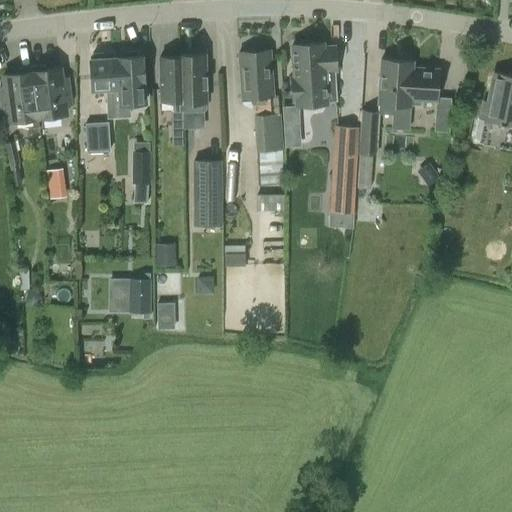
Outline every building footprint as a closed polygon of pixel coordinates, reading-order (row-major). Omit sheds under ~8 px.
[(307,44),(311,106),(329,104),(328,102),(337,101),(335,71),(336,70),(334,46),(323,47),(323,42),(307,44)] [(293,107),(311,106),(307,44),(291,45),(293,76),(290,76),(292,103),(293,103),(293,107)] [(279,95),(273,95),(270,50),(263,50),(258,47),(249,47),(245,52),(238,52),(241,99),(254,97),(256,114),(252,115),(256,151),(257,151),(282,150),(279,95)] [(126,55),(116,56),(118,90),(118,98),(119,103),(144,102),(143,86),(144,86),(142,54),(139,54),(138,50),(125,51),(126,55)] [(88,91),(88,109),(108,109),(107,131),(95,131),(94,168),(118,168),(119,103),(118,98),(118,90),(116,56),(102,57),(102,52),(92,53),(92,57),(89,58),(91,91),(88,91)] [(206,108),(205,102),(206,102),(205,53),(182,54),(184,111),(202,111),(206,108)] [(173,112),(184,111),(182,54),(181,54),(181,56),(160,56),(161,100),(173,100),(173,112)] [(410,105),(412,67),(412,61),(380,59),(377,104),(411,106),(411,105),(410,105)] [(37,119),(38,127),(42,127),(45,126),(48,125),(51,124),(54,122),(56,120),(59,116),(68,115),(67,105),(71,105),(67,78),(62,79),(61,67),(45,69),(44,64),(31,66),(37,119)] [(37,119),(31,66),(17,68),(18,73),(2,75),(3,87),(0,87),(0,102),(1,111),(7,111),(8,123),(15,122),(18,124),(22,126),(26,127),(29,128),(33,128),(38,127),(37,119)] [(412,67),(410,105),(411,105),(420,106),(421,100),(435,101),(433,130),(448,131),(451,98),(436,97),(438,68),(412,67)] [(511,74),(494,71),(488,101),(486,101),(483,119),(511,124),(511,74)] [(378,111),(361,111),(359,154),(360,154),(373,155),(375,155),(378,111)] [(181,118),(170,119),(170,132),(182,132),(181,118)] [(357,129),(336,128),(331,209),(353,210),(357,129)] [(18,163),(13,140),(5,142),(11,170),(19,168),(18,163)] [(150,184),(150,150),(131,150),(131,183),(134,183),(148,184),(150,184)] [(282,150),(257,151),(258,184),(283,183),(282,150)] [(373,155),(360,154),(357,189),(370,190),(373,155)] [(194,160),(195,224),(221,224),(221,160),(194,160)] [(43,169),(48,198),(65,195),(59,166),(43,169)] [(19,168),(11,170),(14,184),(23,183),(19,168)] [(134,183),(133,201),(146,202),(148,184),(134,183)] [(255,209),(282,209),(283,193),(256,192),(255,209)] [(173,242),(153,242),(154,264),(173,264),(173,242)] [(222,263),(243,264),(243,245),(222,244),(222,263)] [(211,276),(195,276),(196,293),(212,292),(211,276)] [(149,311),(149,279),(128,279),(128,310),(149,311)] [(154,328),(171,327),(170,301),(153,301),(154,328)]
